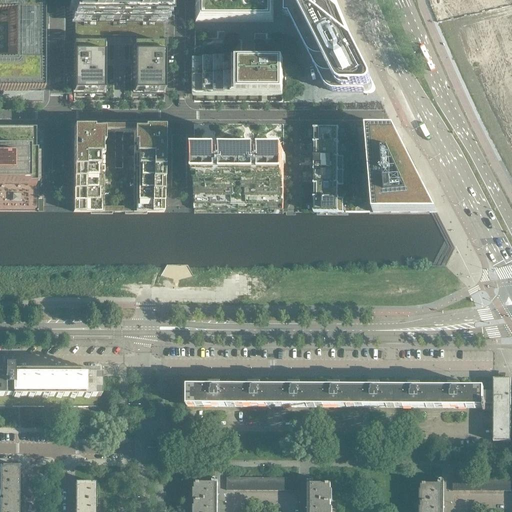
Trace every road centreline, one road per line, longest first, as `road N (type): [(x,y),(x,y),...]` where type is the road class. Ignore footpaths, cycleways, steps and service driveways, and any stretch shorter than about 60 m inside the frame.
road 1 (residential): [(476,428),(144,424)]
road 2 (secondary): [(368,0),(511,277)]
road 3 (secondary): [(511,221),(401,0)]
road 4 (secondary): [(143,328),(360,332)]
road 5 (residential): [(385,114),(179,115)]
road 6 (unknown): [(511,180),(422,0)]
road 7 (residential): [(179,115),(168,132),(168,199),(189,199),(189,132)]
road 8 (secondary): [(511,310),(360,332)]
road 9 (secondary): [(360,332),(511,330)]
road 10 (secondary): [(0,329),(143,328)]
road 11 (residential): [(179,115),(57,114)]
